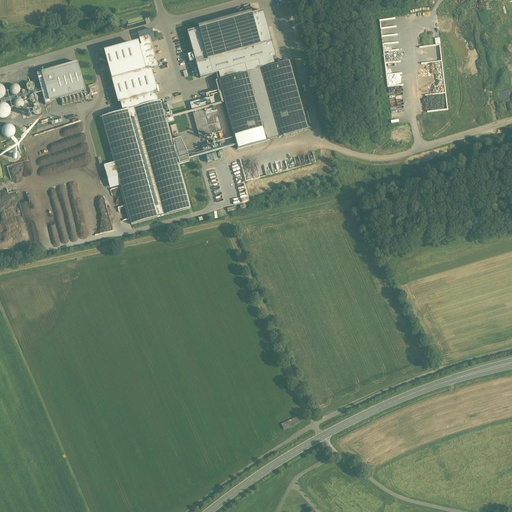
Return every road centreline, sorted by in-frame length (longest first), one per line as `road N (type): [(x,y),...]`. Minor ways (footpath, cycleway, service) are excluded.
road 1 (track): [(314,425),(227,221),(0,271)]
road 2 (track): [(511,143),(360,192),(227,221)]
road 3 (primary): [(511,364),(423,389),(322,435)]
road 4 (unclassified): [(322,435),(392,494),(454,511)]
road 5 (primary): [(322,435),(208,511)]
